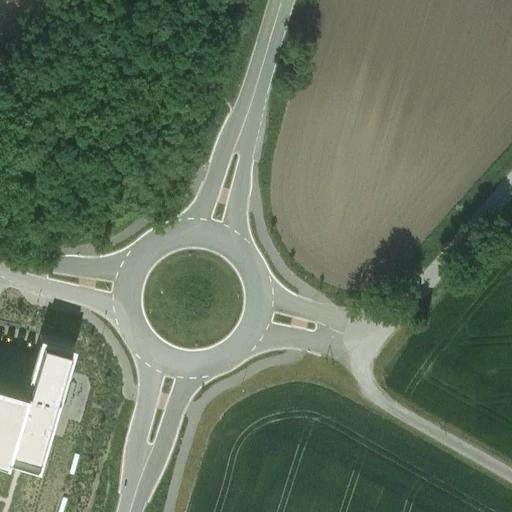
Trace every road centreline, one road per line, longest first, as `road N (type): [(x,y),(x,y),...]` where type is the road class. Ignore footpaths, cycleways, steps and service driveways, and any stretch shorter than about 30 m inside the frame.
road 1 (unclassified): [(254,316),(353,334),(396,315),(511,183)]
road 2 (tertiary): [(210,236),(281,0)]
road 3 (tertiary): [(129,511),(174,360)]
road 4 (unclassified): [(134,270),(0,256)]
road 5 (unclassified): [(0,283),(129,314)]
